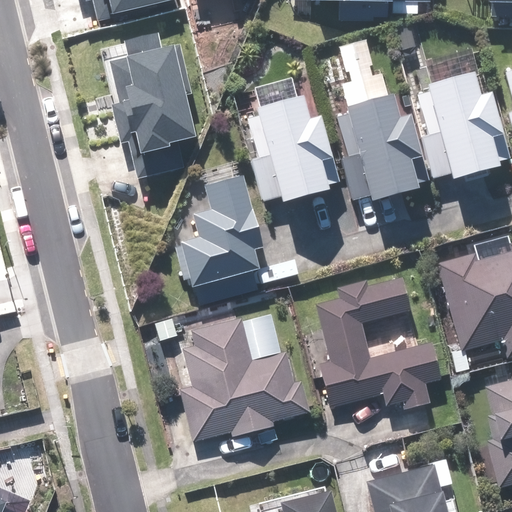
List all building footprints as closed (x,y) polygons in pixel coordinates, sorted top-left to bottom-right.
[(93,0),(99,20),(178,1),(178,0),(93,0)] [(137,178),(184,167),(178,141),(196,136),(187,95),(192,94),(180,43),(161,48),(158,34),(125,42),(129,57),(110,61),(120,103),(112,105),(121,143),(129,142),(137,178)] [(468,175),(470,181),(511,169),(511,107),(508,95),(497,98),(491,75),(444,87),(446,94),(435,97),(445,137),(439,138),(450,179),(468,175)] [(374,195),(375,202),(422,189),(421,184),(431,181),(413,117),(403,120),(397,96),(351,109),(352,115),(340,118),(351,158),(345,159),(357,200),(374,195)] [(291,203),(293,210),(341,196),(339,191),(349,188),(331,124),(321,127),(313,102),(267,116),(280,162),(262,167),(274,208),(291,203)] [(190,283),(193,293),(260,275),(255,256),(262,254),(243,183),(206,193),(213,216),(194,221),(200,243),(181,248),(182,251),(177,252),(186,285),(190,283)] [(478,247),(437,257),(458,343),(502,332),(507,353),(511,351),(511,252),(481,260),(478,247)] [(406,280),(313,302),(339,412),(381,402),(407,396),(432,390),(430,380),(445,377),(439,350),(372,366),(360,318),(412,306),(406,280)] [(179,393),(191,443),(251,430),(274,436),(281,424),(318,413),(297,350),(285,348),(276,315),(196,333),(199,347),(187,353),(196,387),(179,393)] [(180,339),(174,319),(151,325),(157,345),(180,339)] [(496,446),(509,493),(511,492),(511,387),(494,392),(502,420),(496,421),(502,444),(496,446)] [(445,511),(433,465),(369,481),(376,511),(445,511)] [(336,511),(333,499),(292,511),(336,511)]
